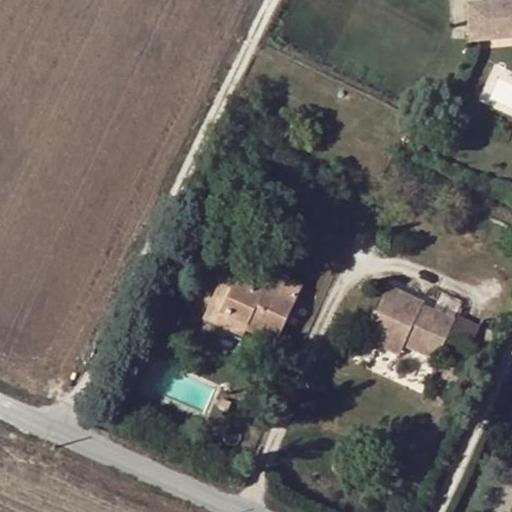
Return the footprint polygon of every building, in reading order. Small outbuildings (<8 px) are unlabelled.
[(511,4),(466,9),(470,47),(511,42),(511,4)] [(221,155),(215,168),(231,175),(237,163),(221,155)] [(231,175),(215,168),(190,225),(207,232),(231,175)] [(270,274),(263,290),(261,296),(249,291),(223,280),(204,322),(242,340),(245,333),(275,347),(301,288),(270,274)] [(261,296),(263,290),(252,284),(249,291),(261,296)] [(413,306),(415,302),(385,289),(361,341),(391,354),(396,344),(403,348),(436,363),(444,343),(453,323),(421,309),(413,306)] [(455,319),(453,323),(444,343),(468,354),(478,330),(455,319)] [(396,344),(391,354),(399,358),(403,348),(396,344)] [(230,404),(222,401),(217,410),(226,414),(230,404)]
